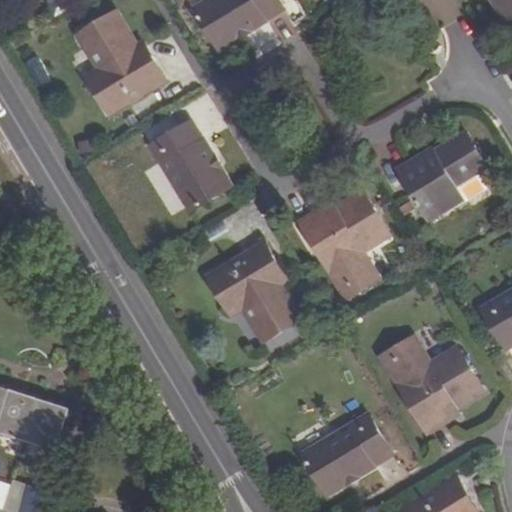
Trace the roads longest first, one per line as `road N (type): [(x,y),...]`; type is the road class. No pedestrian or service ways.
road 1 (tertiary): [(0,112),(242,511)]
road 2 (residential): [(347,152),(286,48),(211,92),(270,196)]
road 3 (residential): [(480,72),(347,152)]
